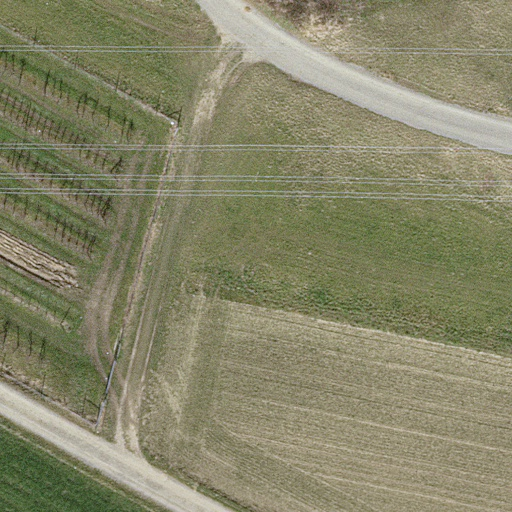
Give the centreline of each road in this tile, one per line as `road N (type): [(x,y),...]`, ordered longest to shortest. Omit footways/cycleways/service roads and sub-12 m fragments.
road 1 (track): [(104,438),(232,28)]
road 2 (track): [(207,0),(232,28),(388,93),(511,123)]
road 3 (track): [(232,511),(0,380)]
